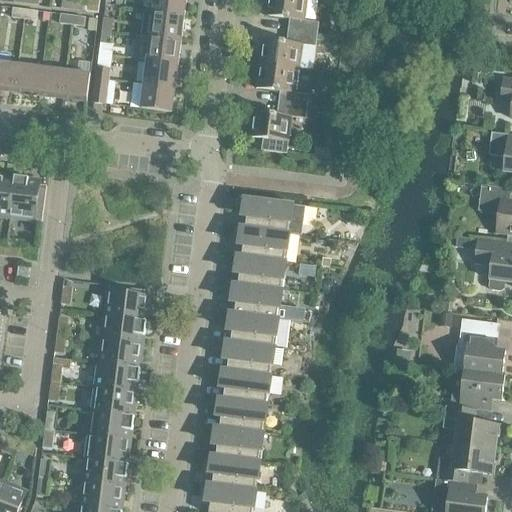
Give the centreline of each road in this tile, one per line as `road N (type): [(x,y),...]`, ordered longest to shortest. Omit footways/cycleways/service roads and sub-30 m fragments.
road 1 (residential): [(170,511),(213,183),(208,153)]
road 2 (residential): [(343,192),(424,28),(511,38)]
road 3 (residential): [(46,302),(65,136)]
road 4 (residential): [(208,153),(226,0)]
road 5 (residential): [(343,192),(229,173),(208,153)]
road 6 (residential): [(208,153),(65,136)]
